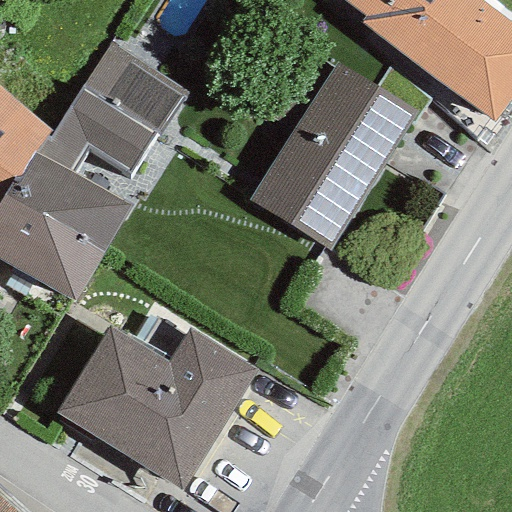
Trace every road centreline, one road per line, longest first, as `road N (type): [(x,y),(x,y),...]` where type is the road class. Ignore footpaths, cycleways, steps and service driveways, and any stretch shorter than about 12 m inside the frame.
road 1 (tertiary): [(511,173),(356,425)]
road 2 (residential): [(356,425),(263,375),(180,511)]
road 3 (residential): [(0,440),(104,511)]
